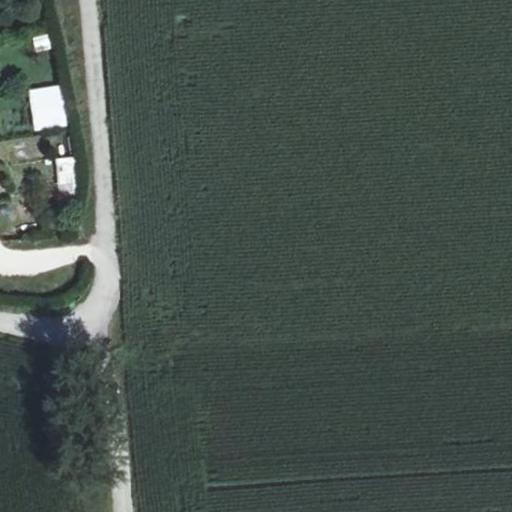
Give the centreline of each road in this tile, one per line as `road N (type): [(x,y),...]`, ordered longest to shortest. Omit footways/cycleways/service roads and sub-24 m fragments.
road 1 (unclassified): [(89,0),(108,272),(81,342)]
road 2 (unclassified): [(81,342),(115,401),(128,511)]
